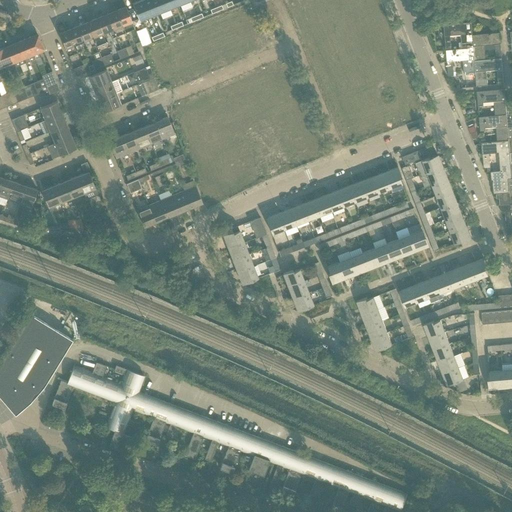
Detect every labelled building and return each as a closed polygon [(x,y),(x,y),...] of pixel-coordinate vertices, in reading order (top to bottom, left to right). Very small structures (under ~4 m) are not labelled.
[(133,3),(132,4),(139,21),(140,21),(149,17),(142,0),(141,0),(133,4),(133,3)] [(153,0),(142,0),(149,17),(159,13),(153,0)] [(165,0),(153,0),(159,13),(169,9),(165,0)] [(177,0),(165,0),(169,9),(179,5),(177,0)] [(321,0),(301,0),(305,8),(323,1),(321,0)] [(323,1),(305,8),(309,18),(326,11),(323,1)] [(379,1),(362,8),(365,18),(383,11),(379,1)] [(126,7),(116,11),(122,26),(125,33),(135,29),(130,16),(126,7)] [(116,11),(107,14),(116,36),(125,33),(122,26),(116,11)] [(326,11),(309,18),(313,28),(330,21),(326,11)] [(107,14),(97,18),(103,33),(109,31),(111,38),(116,36),(107,14)] [(97,18),(87,23),(96,45),(100,43),(105,41),(103,34),(103,33),(97,18)] [(330,21),(313,28),(317,37),(334,30),(330,21)] [(471,22),(443,24),(446,50),(451,50),(450,35),(461,34),(462,42),(459,43),(459,49),(473,48),(472,35),(471,22)] [(87,23),(78,26),(84,41),(87,49),(91,47),(96,45),(87,23)] [(78,26),(69,30),(77,52),(82,50),(79,43),(84,41),(78,26)] [(256,27),(247,31),(254,48),(263,44),(256,27)] [(389,27),(372,34),(375,44),(393,37),(389,27)] [(77,52),(69,30),(59,34),(68,56),(77,52)] [(247,31),(237,35),(244,52),(254,48),(247,31)] [(500,32),(472,35),(473,48),(474,60),(485,59),(484,45),(495,44),(496,58),(502,57),(500,32)] [(37,34),(26,38),(36,63),(38,66),(43,64),(38,53),(43,50),(37,34)] [(237,35),(228,39),(235,56),(244,52),(237,35)] [(393,37),(375,44),(379,53),(396,46),(393,37)] [(26,38),(17,42),(23,59),(25,63),(30,61),(31,65),(36,63),(26,38)] [(228,39),(218,42),(226,60),(235,56),(228,39)] [(17,42),(7,46),(19,76),(23,74),(20,65),(25,63),(23,59),(17,42)] [(218,42),(209,46),(216,64),(226,60),(218,42)] [(7,46),(0,49),(0,58),(3,67),(11,64),(13,68),(10,69),(13,78),(19,76),(7,46)] [(209,46),(200,50),(207,68),(216,64),(209,46)] [(341,46),(323,53),(327,63),(345,56),(341,46)] [(396,46),(379,53),(382,63),(400,56),(396,46)] [(475,73),(474,60),(473,48),(459,49),(451,50),(446,50),(448,76),(453,75),(452,61),(463,60),(464,74),(475,73)] [(200,50),(190,54),(197,71),(207,68),(200,50)] [(190,54),(181,58),(188,75),(197,71),(190,54)] [(345,56),(327,63),(331,73),(349,65),(345,56)] [(400,56),(382,63),(386,72),(404,66),(400,56)] [(474,60),(475,73),(476,86),(488,85),(487,71),(497,70),(498,84),(504,84),(502,57),(496,58),(485,59),(474,60)] [(181,58),(171,62),(178,79),(188,75),(181,58)] [(171,62),(162,66),(169,83),(178,79),(171,62)] [(349,65),(331,73),(335,82),(352,75),(349,65)] [(146,67),(145,68),(146,70),(150,80),(148,80),(153,92),(159,90),(154,78),(150,68),(149,66),(146,67)] [(162,66),(152,70),(160,87),(169,83),(162,66)] [(404,66),(386,72),(390,82),(407,75),(404,66)] [(145,68),(133,73),(136,79),(138,84),(139,84),(142,83),(148,80),(150,80),(145,68)] [(90,76),(95,88),(111,81),(107,69),(90,76)] [(286,69),(268,76),(272,85),(289,78),(286,69)] [(52,71),(41,75),(43,79),(49,94),(59,90),(52,71)] [(133,73),(127,75),(130,82),(136,79),(133,73)] [(352,75),(335,82),(339,92),(356,84),(352,75)] [(407,75),(390,82),(393,92),(411,85),(407,75)] [(289,78),(272,85),(276,95),(293,88),(289,78)] [(43,79),(33,83),(37,94),(38,94),(43,92),(45,95),(49,94),(43,79)] [(95,88),(99,100),(116,93),(122,91),(117,79),(112,82),(111,81),(95,88)] [(148,80),(142,83),(147,94),(153,92),(148,80)] [(33,83),(23,87),(28,98),(37,94),(33,83)] [(147,94),(142,83),(139,84),(138,84),(136,85),(141,97),(147,94)] [(247,84),(238,88),(245,105),(255,101),(247,84)] [(356,84),(339,92),(343,101),(360,94),(356,84)] [(411,85),(393,92),(397,101),(415,95),(411,85)] [(23,87),(13,91),(18,102),(28,98),(23,87)] [(238,88),(229,92),(236,109),(245,105),(238,88)] [(293,88),(276,95),(280,104),(297,97),(293,88)] [(494,101),(495,115),(507,114),(506,101),(504,89),(477,91),(478,105),(483,105),(483,102),(494,101)] [(13,91),(1,96),(5,107),(18,102),(13,91)] [(229,92),(219,96),(226,113),(236,109),(229,92)] [(116,93),(99,100),(104,112),(121,105),(116,93)] [(360,94),(343,101),(347,111),(364,104),(360,94)] [(415,95),(397,101),(401,111),(418,104),(415,95)] [(219,96),(210,100),(217,117),(226,113),(219,96)] [(297,97),(280,104),(284,114),(301,107),(297,97)] [(210,100),(200,104),(207,121),(217,117),(210,100)] [(40,108),(45,120),(62,113),(57,101),(40,108)] [(200,104),(191,107),(198,125),(207,121),(200,104)] [(364,104),(347,111),(351,120),(368,113),(364,104)] [(418,104),(401,111),(404,120),(422,114),(418,104)] [(191,107),(181,111),(189,129),(198,125),(191,107)] [(301,107),(284,114),(288,123),(305,116),(301,107)] [(181,111),(172,115),(179,133),(189,129),(181,111)] [(44,134),(50,132),(67,125),(62,113),(45,120),(39,122),(44,134)] [(368,113),(351,120),(354,130),(372,123),(368,113)] [(496,127),(497,141),(509,140),(508,127),(507,114),(495,115),(479,117),(480,131),(485,131),(485,128),(496,127)] [(23,115),(12,120),(16,132),(20,130),(28,127),(23,115)] [(305,116),(288,123),(291,133),(309,126),(305,116)] [(168,117),(156,122),(163,139),(175,134),(168,117)] [(156,122),(144,127),(151,144),(163,139),(156,122)] [(372,123),(354,130),(358,139),(376,132),(372,123)] [(50,132),(55,143),(71,137),(67,125),(50,132)] [(309,126),(291,133),(295,142),(313,135),(309,126)] [(144,127),(133,132),(140,148),(151,144),(144,127)] [(20,130),(16,132),(20,141),(24,140),(30,137),(27,128),(20,130)] [(133,132),(121,136),(128,153),(140,148),(133,132)] [(313,135),(295,142),(299,152),(317,145),(313,135)] [(128,153),(121,136),(109,141),(116,158),(128,153)] [(48,146),(53,158),(76,149),(71,137),(55,143),(48,146)] [(493,193),(496,193),(509,192),(508,179),(511,178),(511,176),(510,153),(509,140),(497,141),(481,142),(482,154),(483,168),(487,168),(487,172),(490,172),(491,180),(492,180),(493,193)] [(317,145),(299,152),(303,161),(320,154),(317,145)] [(418,151),(402,157),(405,164),(421,158),(418,151)] [(276,153),(266,157),(274,174),(283,170),(276,153)] [(173,159),(174,162),(186,158),(184,154),(173,159)] [(422,160),(415,162),(420,175),(426,173),(433,170),(433,172),(443,168),(438,156),(429,159),(429,157),(422,160)] [(266,157),(257,160),(264,178),(274,174),(266,157)] [(186,158),(174,162),(176,167),(187,162),(186,158)] [(168,159),(159,162),(160,167),(170,163),(168,159)] [(257,160),(248,164),(255,182),(264,178),(257,160)] [(248,164),(238,168),(245,186),(255,182),(248,164)] [(412,178),(413,178),(408,166),(401,169),(406,181),(406,180),(412,178)] [(398,167),(385,172),(389,180),(387,181),(390,188),(392,192),(403,187),(401,183),(402,183),(399,177),(401,176),(398,167)] [(145,168),(135,172),(137,176),(147,172),(145,168)] [(238,168),(229,172),(236,189),(245,186),(238,168)] [(426,173),(420,175),(425,187),(431,184),(437,182),(438,183),(447,179),(443,168),(433,172),(433,170),(426,173)] [(89,172),(77,176),(83,193),(86,200),(101,194),(98,187),(95,188),(89,172)] [(229,172),(219,176),(226,193),(236,189),(229,172)] [(385,172),(373,176),(377,184),(375,185),(378,192),(390,188),(387,181),(389,180),(385,172)] [(77,176),(65,181),(72,198),(83,193),(77,176)] [(219,176),(210,180),(217,197),(226,193),(219,176)] [(373,176),(362,181),(365,189),(363,190),(366,197),(378,192),(375,185),(377,184),(373,176)] [(0,182),(0,196),(7,199),(13,182),(2,178),(0,182)] [(500,204),(510,204),(511,204),(511,178),(508,179),(509,192),(496,193),(497,198),(499,198),(500,204)] [(126,184),(130,193),(141,188),(138,179),(126,184)] [(431,184),(436,196),(442,194),(442,195),(452,192),(447,179),(438,183),(437,182),(431,184)] [(210,180),(200,184),(207,201),(217,197),(210,180)] [(411,180),(407,182),(411,192),(415,190),(411,180)] [(65,181),(53,186),(60,202),(72,198),(65,181)] [(362,181),(350,185),(353,193),(351,194),(354,202),(366,197),(363,190),(365,189),(362,181)] [(7,199),(19,203),(25,186),(13,182),(7,199)] [(350,185),(338,190),(342,198),(340,199),(343,206),(354,202),(351,194),(353,193),(350,185)] [(16,214),(14,219),(18,221),(20,215),(21,215),(24,205),(32,208),(37,190),(25,186),(19,203),(16,214)] [(60,202),(53,186),(41,191),(48,207),(60,202)] [(195,186),(184,191),(191,208),(203,203),(195,186)] [(338,190),(327,194),(330,203),(328,203),(331,211),(343,206),(340,199),(342,198),(338,190)] [(415,190),(411,192),(414,202),(419,200),(415,190)] [(184,191),(172,195),(179,213),(191,208),(184,191)] [(436,196),(440,208),(446,206),(447,207),(456,203),(452,192),(442,195),(442,194),(436,196)] [(327,194),(315,199),(318,207),(316,208),(319,215),(331,211),(328,203),(330,203),(327,194)] [(172,195),(160,200),(167,218),(179,213),(172,195)] [(315,199),(303,204),(306,212),(304,213),(307,220),(319,215),(316,208),(318,207),(315,199)] [(159,201),(149,205),(156,222),(167,218),(160,200),(159,201)] [(406,202),(397,205),(398,210),(408,207),(406,202)] [(440,208),(445,220),(451,217),(451,219),(461,215),(456,203),(447,207),(446,206),(440,208)] [(303,204),(291,208),(294,217),(292,217),(295,225),(307,220),(304,213),(306,212),(303,204)] [(421,204),(416,206),(420,216),(425,214),(421,204)] [(510,204),(500,204),(501,212),(505,212),(506,224),(508,224),(508,230),(511,229),(511,204),(510,204)] [(156,222),(149,205),(137,210),(144,227),(156,222)] [(398,210),(397,205),(386,210),(388,214),(398,210)] [(291,208),(279,213),(283,221),(281,222),(284,229),(295,225),(292,217),(294,217),(291,208)] [(413,208),(403,212),(405,217),(415,213),(413,208)] [(382,211),(373,215),(375,219),(384,216),(382,211)] [(279,213),(268,218),(271,226),(269,227),(272,234),(274,233),(275,236),(273,237),(278,250),(285,248),(280,234),(278,235),(277,232),(284,229),(281,222),(283,221),(279,213)] [(399,213),(389,217),(391,222),(401,218),(399,213)] [(425,214),(420,216),(423,226),(428,224),(425,214)] [(375,219),(373,215),(363,219),(364,224),(375,219)] [(445,220),(449,232),(456,230),(456,231),(466,227),(461,215),(451,219),(451,217),(445,220)] [(389,217),(380,221),(382,226),(391,222),(389,217)] [(106,228),(114,228),(110,218),(104,221),(105,224),(96,225),(96,230),(106,229),(106,228)] [(255,219),(251,221),(255,231),(257,238),(266,234),(261,220),(260,218),(255,219)] [(80,219),(67,220),(70,228),(81,227),(83,226),(82,224),(80,219)] [(359,220),(350,224),(352,229),(361,225),(359,220)] [(376,223),(365,227),(367,232),(378,228),(376,223)] [(352,229),(350,224),(339,228),(341,233),(352,229)] [(365,227),(356,230),(358,235),(367,232),(365,227)] [(430,227),(425,229),(429,239),(434,237),(430,227)] [(456,230),(449,232),(454,243),(460,241),(460,242),(470,239),(466,227),(456,231),(456,230)] [(335,229),(326,233),(328,238),(337,234),(335,229)] [(422,229),(410,234),(412,242),(411,242),(414,251),(426,246),(423,238),(425,237),(422,229)] [(233,231),(223,235),(228,247),(236,244),(237,245),(244,243),(242,236),(239,231),(233,233),(233,231)] [(352,232),(342,236),(344,240),(354,237),(352,232)] [(328,238),(326,233),(316,237),(317,242),(328,238)] [(410,234),(398,239),(401,246),(399,247),(402,255),(414,251),(411,242),(412,242),(410,234)] [(267,236),(262,238),(266,247),(271,245),(267,236)] [(342,236),(332,239),(334,244),(344,240),(342,236)] [(312,238),(302,242),(304,247),(314,243),(312,238)] [(398,239),(386,243),(389,251),(387,252),(391,260),(402,255),(399,247),(401,246),(398,239)] [(434,239),(429,241),(433,251),(438,249),(434,239)] [(329,241),(318,245),(320,248),(320,250),(331,246),(329,241)] [(304,247),(302,242),(292,246),(294,251),(304,247)] [(228,247),(232,258),(241,255),(241,257),(248,254),(244,243),(237,245),(236,244),(228,247)] [(386,243),(374,248),(377,256),(375,256),(378,265),(391,260),(387,252),(389,251),(386,243)] [(271,245),(266,247),(270,258),(275,256),(271,245)] [(278,251),(280,256),(290,252),(289,247),(278,251)] [(374,248),(362,253),(365,260),(364,261),(367,269),(378,265),(375,256),(377,256),(374,248)] [(362,253),(351,257),(354,265),(352,265),(356,274),(367,269),(364,261),(365,260),(362,253)] [(232,258),(237,270),(245,267),(246,269),(253,266),(248,254),(241,257),(241,255),(232,258)] [(351,257),(339,262),(342,269),(340,270),(344,278),(356,274),(352,265),(354,265),(351,257)] [(484,257),(472,262),(476,271),(474,272),(476,279),(488,274),(486,268),(488,267),(484,257)] [(276,260),(271,261),(276,272),(280,270),(276,260)] [(318,262),(313,264),(317,274),(322,273),(318,262)] [(342,269),(339,262),(327,267),(329,273),(327,273),(331,283),(344,278),(340,270),(342,269)] [(472,262),(460,267),(464,276),(462,276),(464,284),(476,279),(474,272),(476,271),(472,262)] [(245,267),(237,270),(241,283),(250,279),(251,281),(258,278),(253,266),(246,269),(245,267)] [(460,267),(448,271),(452,280),(450,281),(453,288),(464,284),(462,276),(464,276),(460,267)] [(283,273),(288,286),(297,283),(297,284),(304,282),(299,269),(293,271),(293,270),(283,273)] [(448,271),(437,276),(440,285),(438,286),(441,293),(453,288),(450,281),(452,280),(448,271)] [(320,278),(319,278),(320,281),(322,288),(327,286),(323,276),(320,278)] [(437,276),(425,280),(428,289),(426,290),(429,297),(431,303),(443,298),(441,293),(438,286),(440,285),(437,276)] [(297,283),(288,286),(292,298),(301,294),(302,296),(309,293),(308,293),(313,291),(309,280),(304,282),(297,284),(297,283)] [(425,280),(413,285),(417,294),(414,295),(417,302),(429,297),(426,290),(428,289),(425,280)] [(417,294),(413,285),(401,290),(405,299),(402,300),(405,307),(417,302),(414,295),(417,294)] [(327,286),(322,288),(326,298),(331,296),(327,286)] [(390,290),(394,301),(399,299),(395,288),(390,290)] [(301,294),(292,298),(297,309),(305,306),(306,308),(313,305),(309,293),(302,296),(301,294)] [(357,301),(362,313),(370,310),(371,312),(378,309),(374,297),(367,299),(367,297),(357,301)] [(458,302),(448,306),(450,311),(460,307),(460,306),(458,302)] [(401,304),(396,306),(399,314),(404,312),(401,304)] [(444,307),(434,311),(436,316),(446,312),(444,307)] [(362,313),(366,325),(375,322),(376,323),(383,321),(378,309),(371,312),(370,310),(362,313)] [(434,311),(425,315),(427,320),(436,316),(434,311)] [(404,312),(399,314),(403,326),(409,324),(404,312)] [(17,413),(30,402),(44,386),(73,340),(29,313),(0,360),(0,396),(4,401),(7,398),(8,399),(14,405),(18,412),(17,413)] [(421,316),(410,320),(412,325),(415,324),(423,321),(421,316)] [(424,324),(429,336),(437,333),(438,335),(445,332),(441,320),(435,322),(434,320),(424,324)] [(366,325),(371,337),(379,333),(380,335),(387,332),(383,321),(376,323),(375,322),(366,325)] [(405,328),(408,338),(413,336),(409,326),(405,328)] [(379,333),(371,337),(376,349),(384,345),(385,347),(392,344),(387,332),(380,335),(379,333)] [(429,336),(433,348),(442,345),(442,346),(450,344),(445,332),(438,335),(437,333),(429,336)] [(433,348),(438,360),(446,356),(447,358),(454,355),(450,344),(442,346),(442,345),(433,348)] [(438,360),(442,372),(451,368),(452,370),(459,367),(454,355),(447,358),(446,356),(438,360)] [(248,469),(263,475),(268,462),(277,465),(270,484),(275,486),(282,467),(289,470),(281,492),(293,496),(301,475),(315,481),(307,501),(317,505),(325,484),(338,488),(330,510),(334,511),(340,511),(348,492),(352,494),(348,503),(359,507),(362,498),(371,501),(367,511),(371,511),(372,511),(376,503),(385,506),(382,511),(388,511),(390,508),(399,511),(407,494),(172,405),(137,392),(144,375),(126,368),(125,369),(116,365),(114,370),(123,374),(120,382),(103,376),(106,366),(96,362),(92,372),(74,365),(67,383),(61,380),(52,404),(64,409),(73,385),(116,401),(106,427),(114,430),(108,445),(124,451),(130,436),(125,434),(128,425),(138,428),(140,423),(130,419),(133,411),(153,418),(145,440),(157,445),(166,423),(170,425),(166,434),(176,438),(180,429),(193,433),(185,455),(195,459),(203,437),(211,441),(204,459),(210,461),(217,443),(228,447),(220,468),(232,473),(240,451),(253,456),(248,469)] [(451,368),(442,372),(447,384),(456,380),(456,382),(464,379),(459,367),(452,370),(451,368)] [(511,369),(502,370),(503,377),(501,377),(502,387),(511,386),(511,369)] [(503,377),(502,370),(490,371),(490,378),(488,378),(489,388),(502,387),(501,377),(503,377)]
